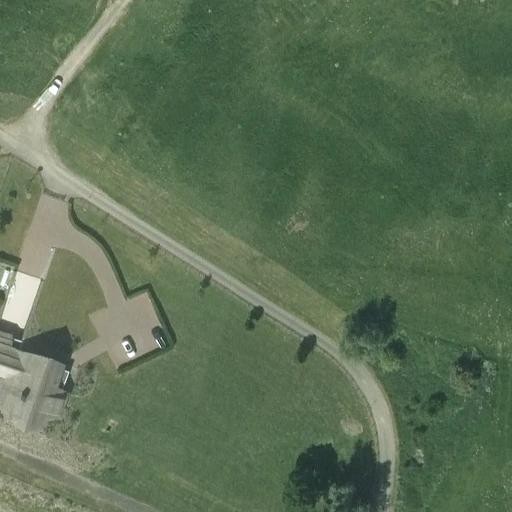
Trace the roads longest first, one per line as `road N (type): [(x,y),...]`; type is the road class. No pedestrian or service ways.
road 1 (unclassified): [(383,511),(389,447),(380,403),(353,365),(13,148)]
road 2 (track): [(53,174),(41,229),(90,254),(133,342)]
road 3 (track): [(13,148),(120,0)]
road 4 (track): [(139,511),(0,450)]
